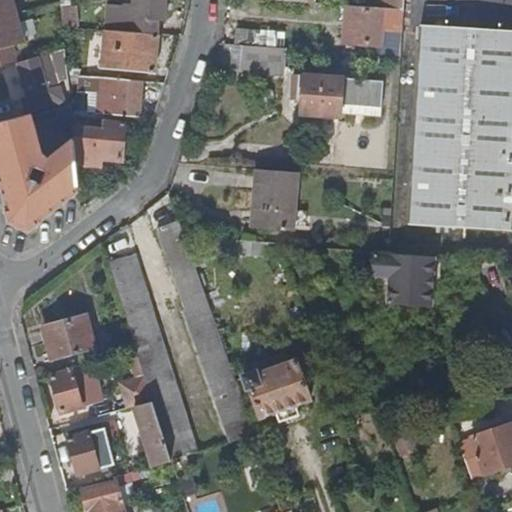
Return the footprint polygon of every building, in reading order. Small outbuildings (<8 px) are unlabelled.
[(15,0),(0,0),(0,69),(17,64),(23,63),(18,47),(23,45),(15,17),(20,15),(15,0)] [(105,30),(155,34),(156,20),(164,21),(165,0),(133,0),(133,5),(124,5),(124,7),(107,6),(105,30)] [(378,0),(378,11),(402,13),(402,0),(378,0)] [(75,6),(61,7),(62,27),(77,26),(75,6)] [(378,11),(345,8),(342,44),(380,47),(380,41),(400,43),(402,13),(378,11)] [(511,32),(418,27),(406,226),(511,233),(511,216),(511,32)] [(265,32),(234,28),(233,43),(264,45),(265,32)] [(105,30),(101,68),(154,71),(156,34),(155,34),(105,30)] [(283,76),(286,50),(242,47),(240,72),(283,76)] [(23,63),(17,64),(27,99),(20,101),(24,116),(64,105),(56,78),(67,75),(65,52),(52,55),(39,59),(23,63)] [(312,91),(311,100),(311,103),(315,104),(314,116),(352,121),(352,115),(393,118),(396,86),(305,76),(303,89),(312,91)] [(141,81),(81,78),(80,92),(89,92),(99,93),(98,114),(139,116),(141,81)] [(302,99),(311,100),(312,91),(303,89),(302,99)] [(99,93),(89,92),(88,113),(98,114),(99,93)] [(71,108),(56,112),(60,127),(73,125),(72,118),(71,108)] [(73,125),(73,129),(104,131),(105,122),(105,121),(72,118),(73,125)] [(37,155),(27,119),(0,126),(0,186),(10,225),(28,232),(80,194),(77,165),(74,140),(49,159),(37,155)] [(104,131),(73,129),(74,140),(77,165),(101,168),(101,160),(122,163),(125,124),(105,122),(104,131)] [(298,174),(256,170),(251,228),(293,231),(298,174)] [(386,254),(388,224),(359,221),(357,251),(359,252),(383,254),(386,254)] [(222,429),(253,435),(182,237),(176,223),(154,231),(184,316),(183,316),(222,429)] [(383,254),(359,252),(358,270),(381,272),(383,254)] [(152,405),(168,456),(194,448),(135,257),(108,265),(136,353),(152,405)] [(42,329),(50,362),(91,352),(82,319),(42,329)] [(250,390),(261,422),(307,406),(293,365),(255,378),(253,375),(242,379),(247,391),(250,390)] [(72,374),(51,379),(61,415),(82,410),(72,374)] [(131,403),(149,396),(140,375),(122,382),(131,403)] [(98,418),(126,411),(121,396),(95,403),(98,418)] [(442,406),(451,431),(492,418),(491,400),(442,406)] [(152,405),(134,409),(152,467),(170,463),(168,456),(152,405)] [(476,462),(482,477),(511,465),(511,430),(510,425),(456,444),(464,466),(476,462)] [(98,434),(67,442),(77,478),(107,470),(98,434)] [(470,481),(482,477),(476,462),(464,466),(470,481)] [(85,511),(121,511),(115,484),(81,493),(85,511)] [(410,511),(432,511),(423,486),(403,492),(410,511)]
